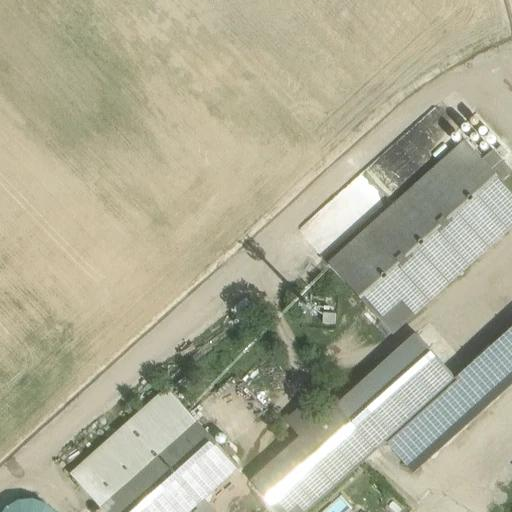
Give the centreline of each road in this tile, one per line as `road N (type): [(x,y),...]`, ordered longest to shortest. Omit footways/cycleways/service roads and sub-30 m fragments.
road 1 (track): [(511,118),(459,96),(439,94),(415,107),(44,448),(40,468),(72,511)]
road 2 (track): [(459,511),(442,488),(511,416)]
